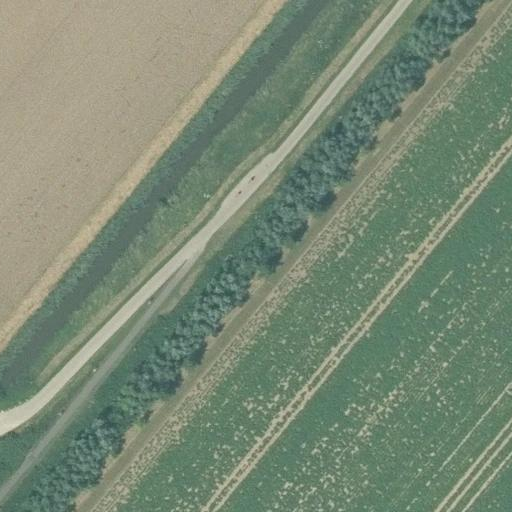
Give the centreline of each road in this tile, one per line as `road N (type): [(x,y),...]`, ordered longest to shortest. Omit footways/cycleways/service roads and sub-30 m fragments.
road 1 (unclassified): [(204,235),(406,0)]
road 2 (unclassified): [(204,235),(141,284),(27,413),(0,423)]
